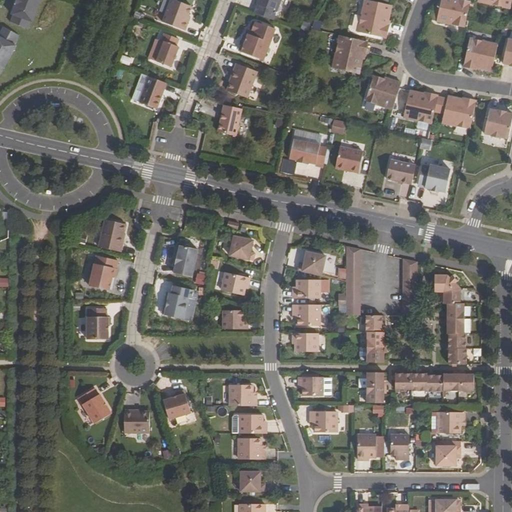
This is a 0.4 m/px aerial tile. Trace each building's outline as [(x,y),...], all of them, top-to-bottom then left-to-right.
[(40,0),(16,0),(15,5),(12,14),(13,15),(11,23),(28,29),(31,21),(33,22),(40,0)] [(170,0),(163,19),(186,27),(189,19),(187,19),(189,13),(193,3),(184,0),(170,0)] [(254,13),(272,20),(276,12),(280,0),(257,0),(256,4),(257,5),(254,13)] [(392,6),(365,0),(364,0),(357,32),(386,39),(389,26),(387,25),(388,21),(392,6)] [(441,0),(437,22),(464,28),(470,1),(463,0),(458,0),(458,1),(455,0),(441,0)] [(477,0),(477,2),(510,9),(511,0),(477,0)] [(240,55),(262,63),(275,30),(255,22),(252,31),(250,30),(248,34),(246,34),(242,47),(243,47),(240,55)] [(0,77),(2,78),(19,48),(17,46),(22,37),(6,28),(1,38),(0,37),(0,77)] [(238,54),(240,55),(243,47),(242,47),(246,34),(248,34),(250,30),(247,29),(238,54)] [(158,58),(172,64),(180,44),(177,43),(180,36),(165,30),(163,38),(165,38),(158,58)] [(365,55),(368,42),(339,36),(332,68),(359,74),(363,55),(365,55)] [(470,38),(463,68),(472,69),(472,67),(477,68),(491,72),(498,44),(470,38)] [(511,40),(508,39),(502,64),(510,65),(509,66),(511,67),(511,40)] [(226,93),(246,101),(256,74),(235,66),(229,81),(230,82),(226,93)] [(131,98),(156,109),(166,83),(141,73),(131,98)] [(365,102),(392,111),(401,84),(388,80),(387,82),(384,82),(385,80),(374,76),(365,102)] [(431,127),(437,97),(429,95),(428,97),(424,96),(409,93),(403,120),(431,127)] [(470,130),(476,100),(468,99),(467,101),(462,99),(447,96),(441,124),(470,130)] [(216,132),(234,136),(240,109),(222,105),(216,132)] [(500,138),(508,139),(511,119),(511,114),(506,113),(506,112),(497,110),(496,111),(489,109),(484,134),(491,136),(491,137),(500,139),(500,138)] [(321,116),(320,122),(331,124),(332,118),(321,116)] [(342,134),(345,122),(333,118),(329,131),(342,134)] [(421,138),(419,148),(429,150),(431,140),(421,138)] [(316,163),(324,165),(327,148),(319,146),(320,145),(293,139),(289,159),(297,161),(297,162),(307,164),(307,163),(315,165),(316,163)] [(335,168),(358,173),(363,152),(340,147),(335,168)] [(386,179),(411,185),(416,165),(391,160),(386,179)] [(425,188),(432,189),(439,191),(445,193),(451,169),(430,164),(430,166),(422,164),(419,178),(418,185),(425,187),(425,188)] [(98,247),(121,252),(124,237),(123,237),(126,225),(105,220),(98,247)] [(242,230),(243,224),(230,220),(229,227),(242,230)] [(229,256),(254,261),(255,253),(250,253),(253,241),(233,237),(229,256)] [(174,264),(172,273),(190,277),(196,250),(175,245),(173,254),(175,255),(173,264),(174,264)] [(361,250),(346,246),(346,271),(342,271),(342,278),(346,278),(346,297),(340,297),(340,305),(346,306),(346,315),(360,315),(361,250)] [(326,257),(306,252),(304,264),(299,263),(298,270),(321,276),(326,257)] [(116,261),(94,256),(87,286),(107,290),(110,277),(113,277),(115,269),(114,269),(116,261)] [(417,262),(403,259),(403,316),(417,316),(417,262)] [(221,291),(243,295),(245,289),(245,285),(248,286),(250,278),(225,273),(221,291)] [(443,305),(447,305),(447,335),(448,335),(448,365),(467,365),(467,350),(465,350),(465,335),(464,335),(464,305),(461,305),(461,289),(456,283),(450,278),(447,275),(435,275),(434,293),(443,293),(443,305)] [(297,291),(293,291),(293,299),(319,299),(320,280),(297,280),(297,287),(297,291)] [(193,291),(173,286),(171,294),(167,293),(165,302),(167,302),(164,316),(183,320),(188,298),(191,299),(193,291)] [(319,305),(293,305),(293,313),(298,313),(298,318),(298,326),(319,326),(319,305)] [(88,340),(109,339),(108,325),(108,317),(106,317),(106,309),(87,310),(88,340)] [(243,322),(243,318),(243,311),(223,311),(223,329),(248,330),(248,322),(243,322)] [(367,363),(384,363),(384,332),(382,332),(382,316),(366,316),(366,332),(367,332),(367,348),(359,348),(359,357),(367,357),(367,363)] [(318,334),(293,333),(293,342),(295,342),(295,345),(295,352),(318,352),(318,334)] [(384,373),(367,373),(367,379),(367,388),(366,404),(384,404),(384,373)] [(427,376),(427,374),(395,374),(395,390),(411,390),(411,391),(474,392),(474,374),(443,374),(443,376),(427,376)] [(302,385),(302,389),(302,396),(323,396),(323,394),(323,379),(323,378),(298,377),(298,385),(302,385)] [(323,394),(331,395),(331,380),(323,379),(323,394)] [(252,393),(252,385),(230,385),(230,387),(230,406),(256,406),(256,399),(252,399),(252,393)] [(95,425),(112,414),(100,395),(99,395),(95,389),(78,399),(83,406),(95,425)] [(163,401),(168,420),(190,413),(183,390),(175,393),(177,397),(163,401)] [(372,413),(383,414),(383,405),(372,404),(372,413)] [(124,411),(125,433),(150,433),(150,411),(133,412),(133,411),(124,411)] [(315,420),(315,425),(315,433),(336,433),(337,412),(310,412),(310,420),(315,420)] [(461,420),(465,420),(465,412),(439,412),(439,433),(460,433),(460,425),(461,420)] [(240,434),(266,434),(266,426),(263,426),(263,422),(263,415),(240,415),(240,434)] [(384,457),(384,435),(357,435),(357,460),(365,460),(365,458),(369,458),(376,458),(376,457),(384,457)] [(401,456),(401,460),(409,461),(409,436),(391,436),(390,456),(398,456),(401,456)] [(261,452),(261,447),(261,439),(239,439),(239,460),(265,460),(265,452),(261,452)] [(436,466),(456,466),(456,454),(461,454),(461,446),(436,446),(436,466)] [(265,484),(260,484),(260,473),(240,472),(240,492),(265,492),(265,484)] [(455,511),(456,502),(456,501),(436,500),(435,511),(455,511)]
